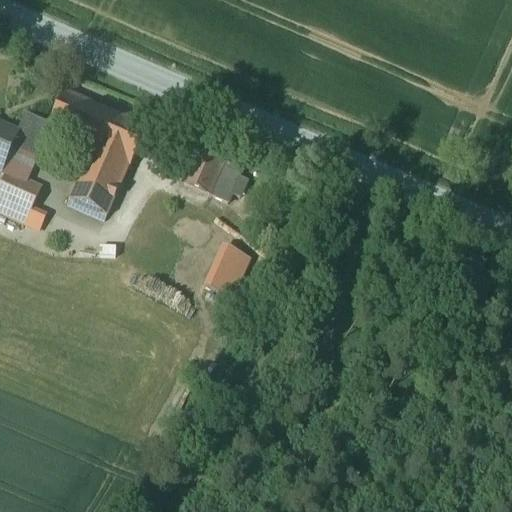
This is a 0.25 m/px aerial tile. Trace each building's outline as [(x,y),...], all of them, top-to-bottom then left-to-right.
[(4,125),(59,149),(37,202),(72,217),(94,165),(113,173),(128,140),(18,92),(4,125)] [(191,166),(163,154),(146,196),(174,208),(191,166)] [(230,206),(244,171),(205,156),(192,191),(230,206)] [(0,215),(12,188),(0,182),(0,215)] [(236,295),(242,267),(231,265),(228,279),(214,276),(211,290),(236,295)]
